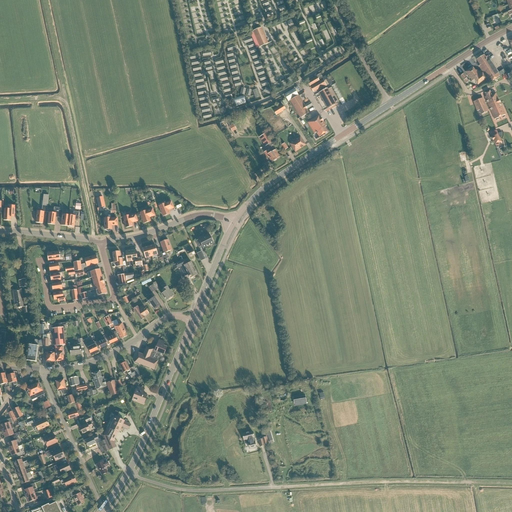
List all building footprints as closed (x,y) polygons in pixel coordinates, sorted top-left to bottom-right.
[(252,31),(250,33),(256,48),(259,47),(268,43),(262,27),(252,31)] [(485,57),(484,55),(476,60),(480,65),(479,66),(490,83),(500,76),(498,73),(490,60),(487,56),(485,57)] [(486,78),(480,71),(478,72),(476,70),(475,71),(472,67),(465,72),(472,81),(474,79),(477,85),(486,78)] [(307,82),(313,92),(326,85),(323,80),(319,82),(316,77),(307,82)] [(319,93),(327,109),(336,104),(327,88),(319,93)] [(505,114),(504,111),(496,93),(491,95),(490,91),(485,93),(486,96),(485,97),(494,119),(505,114)] [(234,106),(246,104),(244,96),(232,99),(234,106)] [(300,118),(309,112),(298,96),(290,101),(300,118)] [(482,98),(473,102),(477,111),(479,110),(481,114),(488,111),(482,98)] [(284,109),(282,105),(280,102),(273,107),(274,109),(273,110),(277,115),(282,112),(282,111),(284,109)] [(319,137),(327,132),(325,127),(326,126),(319,115),(307,122),(314,134),(316,133),(319,137)] [(491,136),(494,143),(500,140),(498,135),(496,130),(491,132),(493,135),(491,136)] [(266,133),(259,137),(265,147),(272,142),(266,133)] [(295,152),(306,145),(300,137),(290,144),(295,152)] [(272,163),(280,158),(275,150),(269,153),(267,150),(264,152),(267,158),(268,157),(272,163)] [(99,208),(105,207),(103,197),(97,198),(99,208)] [(165,203),(159,206),(161,210),(160,210),(160,211),(160,212),(161,212),(162,212),(163,216),(170,214),(168,210),(173,208),(171,201),(166,204),(165,203)] [(4,209),(4,220),(11,221),(11,217),(14,217),(15,206),(11,206),(9,205),(9,209),(4,209)] [(42,212),(37,211),(36,223),(43,223),(44,212),(44,208),(42,208),(42,212)] [(53,213),(49,212),(47,224),(55,225),(55,217),(58,218),(59,210),(54,209),(53,213)] [(67,226),(69,215),(62,214),(63,210),(59,210),(58,218),(62,218),(61,226),(67,226)] [(143,220),(144,224),(150,222),(149,218),(155,216),(153,210),(147,212),(147,211),(140,214),(142,218),(141,218),(141,219),(141,220),(142,220),(143,220)] [(69,215),(67,226),(74,227),(75,219),(78,220),(79,212),(74,212),(73,216),(69,215)] [(123,222),(124,223),(124,224),(125,223),(126,228),(132,226),(131,222),(137,221),(136,215),(130,216),(130,215),(123,217),(124,221),(123,222)] [(105,229),(111,229),(111,225),(117,225),(117,218),(111,218),(104,218),(105,229)] [(203,249),(214,243),(209,234),(205,236),(205,235),(201,237),(201,238),(198,240),(199,240),(196,241),(199,247),(202,246),(203,249)] [(163,260),(168,258),(166,252),(171,250),(168,240),(160,242),(163,252),(161,253),(163,260)] [(148,246),(151,256),(157,255),(158,257),(161,256),(159,249),(156,249),(155,244),(148,246)] [(148,258),(151,256),(148,246),(142,248),(145,258),(146,261),(149,261),(148,258)] [(136,250),(130,250),(132,261),(135,261),(136,268),(142,267),(141,257),(137,257),(136,250)] [(48,261),(49,261),(60,260),(59,251),(47,253),(48,261)] [(119,251),(112,252),(113,263),(117,262),(117,267),(123,266),(122,258),(120,258),(119,251)] [(87,267),(98,263),(96,255),(84,258),(87,267)] [(175,264),(178,269),(180,268),(183,274),(185,279),(190,277),(190,278),(197,275),(191,262),(188,263),(186,259),(175,264)] [(58,264),(49,265),(50,272),(59,270),(58,264)] [(92,278),(101,275),(100,269),(88,272),(89,278),(92,278)] [(59,273),(50,274),(51,281),(60,280),(59,273)] [(124,274),(117,275),(118,285),(125,284),(124,274)] [(94,284),(103,281),(101,275),(92,278),(94,284)] [(95,290),(105,287),(103,281),(94,284),(95,290)] [(61,282),(52,284),(52,283),(51,283),(52,291),(53,291),(53,290),(62,289),(61,282)] [(105,287),(95,290),(97,296),(107,293),(105,287)] [(161,294),(166,301),(173,296),(167,287),(162,290),(164,292),(161,294)] [(24,307),(23,297),(21,289),(13,290),(15,305),(17,304),(18,308),(24,307)] [(62,292),(53,293),(54,300),(58,299),(59,302),(65,301),(64,293),(62,293),(62,292)] [(149,296),(145,298),(148,302),(149,301),(155,309),(156,309),(157,309),(158,309),(158,308),(158,307),(160,305),(154,297),(155,297),(153,293),(149,296)] [(148,313),(144,308),(142,306),(138,308),(137,307),(134,309),(141,320),(145,318),(144,317),(148,313)] [(112,324),(108,316),(104,318),(108,326),(112,324)] [(122,323),(114,327),(117,333),(118,333),(121,339),(127,336),(124,330),(125,330),(122,323)] [(57,361),(64,360),(62,346),(61,346),(61,345),(65,345),(63,327),(53,328),(55,346),(58,346),(58,347),(55,347),(55,352),(54,352),(55,356),(56,356),(56,361),(57,361)] [(107,338),(110,344),(118,340),(117,340),(120,339),(117,333),(117,334),(116,331),(113,333),(114,335),(107,338)] [(110,344),(107,338),(106,335),(103,336),(105,339),(97,343),(100,348),(100,349),(108,345),(110,344)] [(42,346),(42,344),(41,340),(35,339),(34,345),(27,344),(25,360),(37,362),(37,356),(38,356),(39,355),(39,353),(39,352),(38,352),(39,346),(42,346)] [(159,340),(158,343),(155,350),(146,347),(143,355),(138,353),(138,354),(138,355),(136,358),(135,362),(154,370),(158,361),(156,360),(159,353),(164,355),(167,347),(163,346),(165,342),(159,340)] [(100,348),(97,343),(97,342),(94,343),(94,341),(86,345),(90,353),(98,350),(100,348)] [(70,347),(71,356),(82,354),(80,346),(80,344),(77,344),(77,346),(70,347)] [(55,356),(54,352),(52,352),(52,351),(48,351),(48,353),(46,353),(46,361),(46,362),(50,362),(50,361),(54,361),(54,362),(57,362),(57,361),(56,361),(56,356),(55,356)] [(126,362),(119,365),(123,373),(126,371),(130,378),(136,375),(135,372),(132,373),(130,370),(130,369),(128,367),(126,362)] [(102,377),(100,371),(92,374),(94,379),(92,380),(93,382),(94,382),(97,390),(107,386),(103,377),(102,377)] [(7,374),(9,383),(13,382),(14,385),(17,384),(16,381),(17,381),(16,378),(15,378),(14,373),(7,374)] [(80,386),(78,377),(69,379),(71,386),(72,387),(75,387),(75,386),(76,385),(77,391),(87,389),(86,385),(80,386)] [(64,380),(63,380),(55,381),(57,390),(58,390),(58,391),(63,390),(63,393),(64,395),(68,394),(67,389),(66,389),(64,380)] [(118,393),(114,381),(108,382),(109,385),(108,386),(112,396),(118,393)] [(39,382),(26,388),(30,397),(32,400),(44,394),(43,391),(39,382)] [(146,398),(147,395),(142,394),(144,389),(138,386),(132,400),(144,404),(144,403),(146,398)] [(71,413),(68,414),(69,419),(78,416),(72,395),(67,396),(69,404),(71,413)] [(23,416),(18,407),(12,410),(17,419),(23,416)] [(12,418),(14,422),(17,421),(12,412),(9,414),(11,418),(12,418)] [(80,427),(83,434),(90,430),(89,427),(96,424),(94,421),(93,422),(90,416),(85,418),(87,424),(80,427)] [(108,427),(104,436),(105,436),(105,438),(110,450),(115,447),(113,441),(117,432),(119,433),(122,426),(128,429),(131,424),(124,421),(116,417),(111,428),(108,427)] [(3,431),(11,428),(10,425),(13,424),(11,418),(4,421),(5,424),(1,425),(3,431)] [(35,423),(36,426),(34,428),(35,432),(36,433),(37,432),(39,432),(38,430),(49,426),(46,418),(35,423)] [(10,439),(17,437),(16,433),(13,434),(11,428),(3,431),(5,438),(9,436),(10,439)] [(242,434),(245,444),(248,443),(250,449),(253,448),(256,447),(255,441),(255,438),(253,431),(242,434)] [(55,435),(48,438),(47,435),(41,438),(43,441),(44,440),(47,447),(58,442),(55,435)] [(86,441),(88,447),(96,443),(94,441),(100,438),(99,435),(93,437),(86,441)] [(9,450),(18,447),(17,443),(19,442),(17,437),(10,439),(12,442),(7,444),(9,450)] [(258,440),(260,447),(262,446),(264,446),(264,444),(268,443),(267,437),(262,438),(263,439),(258,440)] [(18,447),(9,450),(12,456),(16,454),(17,457),(25,454),(23,449),(19,450),(18,447)] [(53,455),(55,461),(65,456),(61,449),(54,452),(53,449),(46,452),(48,458),(53,455)] [(16,468),(27,463),(27,461),(23,463),(21,459),(14,462),(16,468)] [(103,462),(96,465),(98,469),(99,468),(101,475),(107,472),(105,467),(109,465),(108,462),(107,462),(106,460),(103,461),(103,462)] [(18,473),(25,470),(24,467),(28,466),(27,463),(16,468),(18,473)] [(68,463),(62,466),(61,463),(54,466),(56,472),(60,470),(61,474),(71,469),(68,463)] [(20,479),(31,475),(30,472),(27,474),(25,470),(18,473),(20,479)] [(31,475),(20,479),(22,484),(29,482),(28,478),(32,477),(31,475)] [(65,483),(66,487),(76,482),(73,476),(61,481),(62,485),(65,483)] [(26,496),(35,493),(33,490),(36,489),(34,483),(27,486),(28,489),(24,490),(26,496)] [(83,496),(81,496),(80,493),(77,494),(76,491),(70,493),(72,497),(74,496),(78,505),(84,503),(82,499),(84,498),(83,496)] [(35,493),(26,496),(28,502),(33,501),(34,504),(41,501),(39,495),(36,497),(35,493)] [(39,508),(31,511),(61,511),(56,502),(49,505),(49,504),(41,507),(42,508),(39,509),(39,508)]
